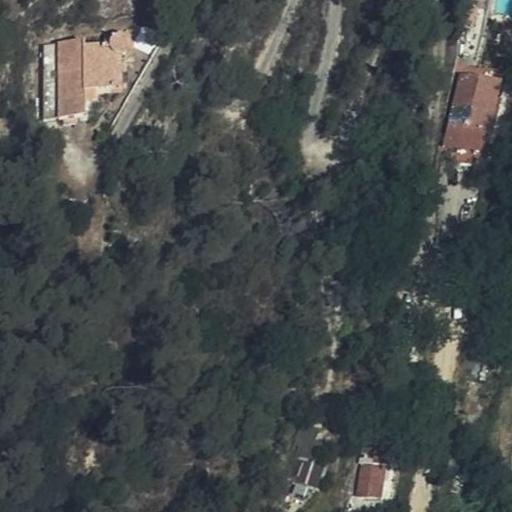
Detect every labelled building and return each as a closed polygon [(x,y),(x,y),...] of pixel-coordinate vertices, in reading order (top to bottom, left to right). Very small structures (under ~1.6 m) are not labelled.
[(381,46),(368,46),(368,68),(383,67),(381,46)] [(464,58),(441,154),(483,163),(506,68),(464,58)] [(98,108),(108,107),(108,92),(112,85),(113,76),(105,69),(99,70),(89,80),(64,81),(63,73),(28,74),(28,142),(47,144),(48,150),(74,150),(73,139),(74,126),(85,126),(98,125),(98,108)] [(391,201),(402,200),(427,125),(429,124),(428,104),(402,106),(401,118),(386,119),(391,201)] [(109,124),(108,107),(98,108),(98,125),(109,124)] [(427,125),(402,200),(427,200),(425,157),(431,157),(429,124),(427,125)] [(85,137),(85,126),(74,126),(73,139),(85,137)] [(47,144),(28,142),(27,150),(48,150),(47,144)] [(278,228),(263,229),(260,249),(275,250),(278,228)] [(511,287),(494,292),(498,312),(511,307),(511,287)] [(296,480),(318,487),(326,465),(304,458),(296,480)] [(368,511),(373,479),(359,476),(358,483),(347,482),(343,511),(368,511)]
